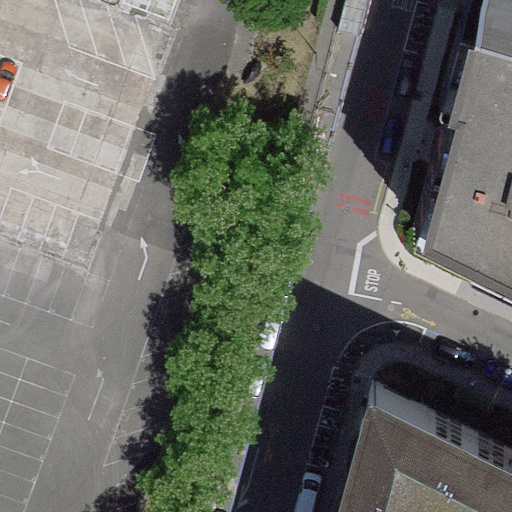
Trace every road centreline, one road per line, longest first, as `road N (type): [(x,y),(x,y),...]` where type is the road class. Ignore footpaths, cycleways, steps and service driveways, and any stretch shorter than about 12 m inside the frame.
road 1 (residential): [(326,282),(394,0)]
road 2 (residential): [(262,511),(326,282)]
road 3 (residential): [(511,352),(430,310),(326,282)]
